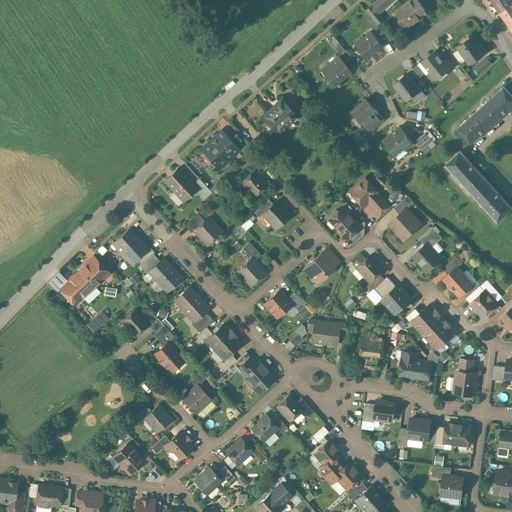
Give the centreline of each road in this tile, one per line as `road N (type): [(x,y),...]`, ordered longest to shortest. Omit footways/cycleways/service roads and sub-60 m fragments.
road 1 (residential): [(333,0),(126,190)]
road 2 (residential): [(325,232),(347,254),(371,233),(492,342)]
road 3 (residential): [(126,190),(0,319)]
road 4 (residential): [(171,478),(156,487),(0,459)]
road 5 (residential): [(474,4),(370,75),(394,108)]
road 6 (residential): [(126,190),(239,309)]
road 7 (residential): [(342,381),(408,387),(434,401),(485,409)]
road 8 (residential): [(317,404),(412,503)]
road 9 (residential): [(485,409),(473,505),(511,511)]
road 10 (residential): [(211,445),(154,392),(128,349)]
